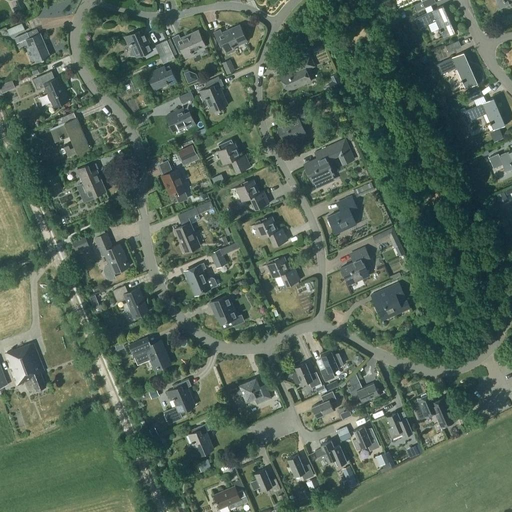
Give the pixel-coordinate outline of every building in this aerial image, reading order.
[(423,0),(422,1),(414,4),(417,10),(425,6),(426,7),(431,4),(436,2),(435,0),(423,0)] [(428,12),(414,18),(419,28),(428,23),(436,20),(439,27),(443,37),(455,31),(443,5),(438,7),(433,9),(428,12)] [(246,40),(240,24),(223,32),(223,33),(222,33),(220,28),(214,31),(221,47),(224,45),(227,52),(235,48),(234,46),(246,40)] [(152,49),(145,32),(140,34),(138,30),(125,36),(128,44),(131,43),(137,56),(152,49)] [(205,45),(198,30),(182,37),(182,38),(181,38),(179,34),(172,36),(179,52),(182,51),(185,57),(193,54),(192,51),(205,45)] [(30,37),(27,31),(15,37),(17,43),(26,39),(36,62),(50,56),(40,33),(30,37)] [(160,56),(165,54),(172,51),(167,39),(155,44),(160,56)] [(446,45),(448,52),(461,46),(458,40),(446,45)] [(172,51),(165,54),(160,56),(163,63),(175,57),(172,51)] [(456,67),(465,88),(477,83),(464,52),(436,63),(441,74),(456,67)] [(293,70),(281,75),(287,90),(310,79),(305,68),(313,64),(309,56),(291,64),(293,70)] [(235,70),(230,59),(222,63),(227,74),(235,70)] [(147,73),(154,88),(167,83),(169,86),(177,82),(171,68),(166,70),(164,66),(147,73)] [(48,72),(33,79),(37,89),(45,86),(53,104),(55,103),(55,105),(60,103),(69,100),(65,91),(63,91),(60,83),(61,83),(58,77),(55,78),(51,80),(48,72)] [(220,78),(205,85),(206,88),(200,91),(203,99),(206,98),(212,111),(227,104),(220,87),(219,88),(218,86),(223,84),(220,78)] [(0,84),(0,86),(2,92),(16,87),(13,80),(0,84)] [(467,94),(470,101),(483,95),(480,89),(467,94)] [(179,96),(182,102),(194,97),(191,90),(179,96)] [(493,97),(461,112),(466,124),(472,121),(471,119),(486,113),(493,129),(505,124),(493,97)] [(300,120),(306,117),(302,106),(287,113),(291,121),(278,127),(284,141),(298,135),(298,137),(306,134),(300,120)] [(166,115),(173,131),(186,125),(187,128),(195,124),(189,110),(185,112),(183,108),(166,115)] [(59,124),(51,128),(56,140),(69,134),(73,141),(64,145),(69,155),(89,147),(76,117),(59,124)] [(218,144),(220,149),(217,150),(223,164),(231,160),(236,172),(251,165),(245,153),(241,155),(235,142),(233,143),(231,138),(218,144)] [(318,160),(306,166),(312,181),(313,180),(316,187),(334,178),(332,174),(334,173),(327,159),(334,156),(338,155),(342,165),(355,159),(346,139),(329,146),(315,152),(318,160)] [(178,151),(182,160),(197,154),(193,144),(178,151)] [(511,149),(499,155),(498,153),(489,157),(493,168),(503,164),(505,170),(511,166),(511,149)] [(88,163),(77,168),(83,182),(85,181),(91,195),(94,194),(95,197),(100,195),(100,193),(106,191),(94,163),(89,165),(88,163)] [(175,193),(179,202),(188,198),(185,189),(186,189),(178,168),(161,175),(167,188),(168,188),(171,195),(175,193)] [(219,175),(212,178),(215,185),(222,181),(219,175)] [(250,197),(255,208),(269,202),(264,190),(260,192),(254,179),(235,187),(242,201),(250,197)] [(358,188),(361,195),(374,189),(371,182),(358,188)] [(504,191),(496,194),(500,201),(507,197),(504,191)] [(350,209),(356,206),(352,196),(337,202),(341,210),(328,216),(334,231),(347,225),(348,227),(356,223),(350,209)] [(193,208),(178,214),(180,220),(188,217),(199,213),(213,206),(210,200),(196,206),(193,208)] [(65,223),(71,221),(67,214),(62,216),(65,223)] [(269,234),(274,245),(288,239),(283,227),(278,229),(272,215),(254,224),(260,237),(269,234)] [(174,228),(184,252),(200,245),(190,221),(174,228)] [(372,237),(375,243),(389,236),(394,246),(400,243),(393,227),(372,237)] [(109,263),(104,265),(104,270),(106,276),(110,280),(116,277),(114,272),(129,265),(120,243),(112,246),(106,232),(95,237),(103,255),(105,254),(109,263)] [(225,234),(218,236),(222,246),(228,243),(225,234)] [(72,242),(76,250),(89,245),(86,236),(72,242)] [(363,260),(369,257),(365,247),(350,253),(354,261),(341,267),(347,282),(360,276),(361,278),(369,274),(363,260)] [(210,252),(216,266),(226,261),(220,248),(210,252)] [(284,282),(286,285),(300,279),(295,267),(290,269),(284,255),(266,264),(272,277),(275,276),(278,285),(284,282)] [(185,270),(196,295),(211,288),(217,285),(214,277),(212,276),(206,279),(202,268),(205,267),(203,262),(185,270)] [(405,263),(402,269),(407,271),(410,265),(405,263)] [(403,293),(398,282),(384,288),(371,294),(381,317),(394,311),(395,313),(409,306),(407,300),(400,303),(396,296),(403,293)] [(126,298),(134,316),(148,310),(139,287),(128,292),(125,284),(113,290),(118,301),(126,298)] [(228,294),(210,301),(213,309),(214,308),(221,323),(232,319),(234,324),(244,320),(241,314),(237,315),(228,294)] [(97,298),(91,300),(94,307),(99,305),(97,298)] [(138,364),(151,358),(155,368),(171,362),(161,339),(146,346),(143,339),(130,344),(138,364)] [(5,353),(17,384),(27,380),(28,384),(26,384),(29,391),(35,389),(36,391),(46,387),(41,372),(44,371),(34,343),(5,353)] [(320,369),(325,381),(335,376),(332,370),(339,367),(338,365),(343,362),(338,352),(333,354),(331,350),(320,355),(321,358),(325,367),(320,369)] [(0,387),(8,384),(2,368),(0,362),(0,387)] [(297,383),(301,381),(302,384),(309,381),(311,387),(321,382),(316,371),(311,373),(305,362),(294,366),(296,371),(293,372),(292,375),(295,382),(297,383)] [(351,385),(348,386),(353,396),(358,394),(361,400),(378,393),(374,382),(362,387),(356,373),(349,379),(351,385)] [(239,384),(240,386),(233,389),(236,397),(243,394),(246,401),(255,397),(257,403),(271,397),(265,383),(259,385),(256,377),(239,384)] [(170,408),(175,420),(190,414),(187,408),(195,404),(187,386),(191,385),(188,378),(173,385),(174,388),(167,391),(171,399),(174,398),(177,405),(170,408)] [(333,381),(326,384),(329,390),(335,387),(333,381)] [(148,390),(151,396),(158,393),(155,387),(148,390)] [(331,403),(337,400),(333,390),(321,395),(323,401),(312,406),(316,417),(334,409),(331,403)] [(418,399),(413,401),(420,418),(425,416),(434,412),(441,427),(445,425),(454,421),(449,410),(445,401),(444,396),(435,400),(431,392),(417,398),(418,399)] [(386,416),(391,426),(387,428),(392,438),(402,434),(403,436),(413,432),(406,416),(401,418),(397,411),(386,416)] [(206,430),(210,428),(207,422),(191,429),(193,432),(186,435),(189,443),(192,442),(198,455),(213,448),(206,430)] [(340,440),(351,436),(347,425),(336,429),(340,440)] [(353,430),(356,437),(353,439),(357,448),(361,447),(367,444),(370,450),(380,446),(372,427),(366,429),(364,425),(353,430)] [(320,444),(322,447),(315,450),(319,459),(326,456),(328,461),(334,458),(337,464),(347,460),(340,444),(334,447),(331,439),(320,444)] [(408,452),(412,459),(425,453),(420,445),(408,452)] [(392,467),(384,452),(377,455),(382,464),(383,466),(377,469),(379,473),(392,467)] [(301,473),(304,479),(314,474),(309,463),(303,465),(298,454),(287,458),(295,476),(301,473)] [(351,465),(342,468),(346,478),(355,474),(351,465)] [(260,486),(262,490),(268,487),(271,493),(281,489),(276,477),(270,480),(265,468),(254,473),(257,479),(250,482),(254,489),(260,486)] [(311,479),(315,488),(320,486),(317,477),(311,479)] [(220,507),(219,507),(221,511),(224,511),(230,510),(229,508),(248,500),(243,487),(237,490),(235,485),(214,495),(217,502),(218,501),(220,507)] [(278,496),(282,505),(288,502),(284,493),(278,496)]
